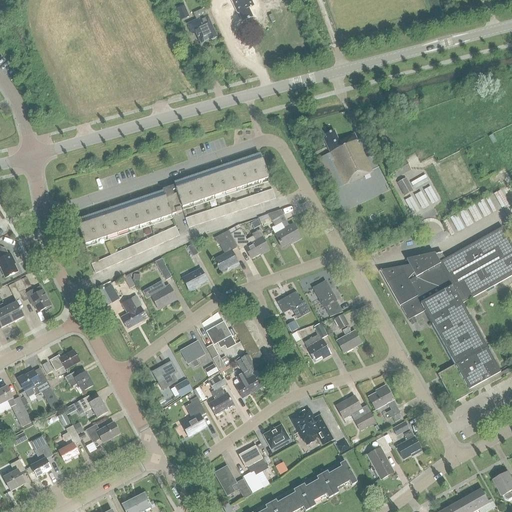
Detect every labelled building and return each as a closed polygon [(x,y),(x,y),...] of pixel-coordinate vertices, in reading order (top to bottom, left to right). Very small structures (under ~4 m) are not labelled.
[(230,0),(237,14),(238,13),(242,23),(252,18),(248,8),(253,6),(250,0),(230,0)] [(174,10),(179,21),(189,17),(184,5),(174,10)] [(190,34),(195,32),(200,44),(208,41),(216,37),(206,15),(186,25),(190,34)] [(324,136),(326,138),(323,140),(330,154),(329,154),(343,186),(371,173),(354,135),(338,142),(333,131),(324,136)] [(496,142),(493,134),(487,137),(491,144),(496,142)] [(181,208),(268,179),(271,178),(264,159),(175,189),(174,186),(162,190),(164,198),(78,227),(84,246),(171,216),(181,212),(180,208),(181,207),(181,208)] [(388,167),(395,179),(411,171),(404,159),(388,167)] [(425,174),(410,182),(414,188),(428,180),(425,174)] [(404,196),(412,192),(405,179),(397,183),(404,196)] [(430,185),(424,189),(432,203),(438,200),(430,185)] [(421,191),(414,194),(422,208),(428,205),(421,191)] [(411,196),(405,199),(413,214),(419,210),(411,196)] [(486,200),(437,225),(444,240),(494,216),(486,200)] [(281,210),(267,215),(271,222),(282,215),(282,216),(284,215),(281,210)] [(281,248),(291,242),(292,244),(301,239),(293,225),(289,227),(282,216),(282,215),(271,222),(274,227),(271,229),(275,235),(274,235),(281,248)] [(238,226),(228,231),(230,235),(240,229),(238,226)] [(440,255),(441,254),(434,255),(434,254),(405,260),(407,266),(381,271),(378,272),(379,272),(399,307),(400,307),(408,321),(424,312),(431,325),(454,366),(437,375),(438,377),(440,380),(441,383),(452,403),(451,404),(452,404),(453,404),(471,393),(470,390),(500,373),(461,304),(511,276),(511,246),(502,228),(444,260),(440,255)] [(240,229),(230,235),(237,248),(242,245),(250,259),(262,253),(263,254),(268,251),(262,238),(264,237),(260,230),(251,235),(252,237),(246,240),(240,229)] [(163,232),(168,241),(172,239),(168,230),(163,232)] [(224,255),(213,260),(220,272),(229,268),(230,269),(238,265),(231,251),(237,248),(230,235),(228,231),(221,235),(224,240),(218,243),(221,248),(224,255)] [(151,249),(147,239),(142,241),(147,251),(151,249)] [(186,247),(192,257),(198,254),(192,244),(186,247)] [(130,258),(126,249),(122,251),(126,260),(130,258)] [(10,255),(2,258),(0,259),(0,269),(5,279),(17,273),(11,261),(13,261),(10,255)] [(105,270),(110,268),(105,258),(101,260),(105,270)] [(165,281),(171,278),(164,266),(160,259),(154,262),(158,269),(165,281)] [(182,279),(188,291),(206,282),(200,270),(182,279)] [(18,293),(25,290),(21,280),(14,284),(18,293)] [(161,282),(142,292),(146,300),(150,297),(157,309),(167,303),(168,305),(176,300),(169,286),(165,288),(161,282)] [(330,305),(332,309),(327,313),(329,318),(342,313),(341,311),(335,301),(336,301),(325,282),(314,288),(318,295),(317,296),(323,308),(330,305)] [(21,298),(18,293),(14,284),(8,287),(15,301),(21,298)] [(111,304),(119,300),(111,286),(103,290),(111,304)] [(40,287),(33,290),(26,294),(31,304),(33,303),(38,313),(50,306),(40,287)] [(282,314),(291,309),(297,319),(309,312),(303,302),(301,303),(295,293),(277,303),(282,314)] [(121,318),(127,330),(146,319),(139,307),(141,306),(136,297),(121,305),(127,315),(121,318)] [(16,303),(5,309),(4,309),(12,324),(23,318),(16,303)] [(2,304),(0,305),(0,307),(1,310),(0,310),(0,328),(0,329),(12,324),(4,309),(5,309),(2,304)] [(334,320),(339,330),(348,326),(343,315),(334,320)] [(232,329),(234,332),(245,326),(242,321),(231,327),(232,329)] [(226,350),(235,345),(230,337),(230,336),(228,332),(223,323),(206,333),(210,340),(212,339),(215,344),(217,343),(220,349),(224,346),(226,350)] [(296,324),(288,329),(291,333),(298,329),(296,324)] [(327,336),(320,324),(313,328),(320,340),(327,336)] [(247,331),(245,326),(234,332),(235,334),(237,337),(247,331)] [(361,344),(354,332),(350,334),(347,329),(342,331),(345,337),(336,342),(343,354),(361,344)] [(237,337),(240,343),(250,337),(247,331),(237,337)] [(314,363),(324,357),(325,358),(330,355),(322,341),(320,342),(317,336),(304,344),(307,349),(314,363)] [(253,342),(250,337),(240,343),(243,348),(253,342)] [(184,359),(186,358),(189,364),(191,363),(194,368),(198,365),(195,360),(204,355),(197,342),(180,352),(184,359)] [(256,347),(253,342),(243,348),(246,353),(256,347)] [(246,353),(249,358),(259,353),(256,347),(246,353)] [(65,370),(79,362),(73,352),(59,359),(58,357),(50,361),(55,371),(63,367),(65,370)] [(249,358),(252,364),(262,358),(259,353),(249,358)] [(225,368),(218,356),(212,360),(218,372),(225,368)] [(241,360),(236,362),(240,368),(244,366),(247,372),(254,368),(247,356),(241,360)] [(229,366),(224,357),(220,359),(225,368),(229,366)] [(265,363),(262,358),(252,364),(255,369),(265,363)] [(170,362),(152,373),(157,383),(161,390),(176,382),(172,375),(176,373),(170,362)] [(52,372),(47,363),(42,366),(47,375),(52,372)] [(255,369),(257,374),(268,368),(265,363),(255,369)] [(207,368),(211,376),(218,372),(213,365),(207,368)] [(256,372),(254,368),(247,372),(236,378),(240,384),(235,387),(242,399),(259,389),(256,383),(260,380),(256,372)] [(271,374),(268,368),(257,374),(261,380),(271,374)] [(34,395),(35,396),(50,388),(44,378),(38,381),(33,372),(24,377),(24,376),(17,379),(24,392),(28,398),(34,395)] [(81,392),(92,386),(85,373),(76,378),(73,373),(64,378),(69,388),(77,384),(81,392)] [(225,385),(220,376),(208,383),(213,392),(210,393),(215,401),(208,404),(215,416),(227,409),(228,410),(233,407),(226,394),(224,395),(220,388),(225,385)] [(186,380),(174,387),(180,397),(191,391),(186,380)] [(6,387),(0,390),(0,405),(7,402),(10,408),(11,408),(15,405),(13,401),(12,399),(6,387)] [(387,404),(391,411),(386,414),(389,419),(392,418),(397,425),(404,421),(400,413),(399,414),(392,401),(393,401),(385,387),(378,390),(379,392),(368,398),(375,411),(387,404)] [(61,408),(53,394),(45,398),(53,412),(61,408)] [(364,416),(361,409),(353,396),(335,406),(343,420),(351,415),(354,421),(354,422),(359,431),(375,422),(369,413),(364,416)] [(78,403),(73,405),(76,411),(79,416),(84,413),(91,409),(97,419),(107,413),(99,399),(91,403),(88,397),(78,403)] [(15,405),(11,408),(21,429),(31,423),(19,398),(13,401),(15,405)] [(200,417),(205,414),(200,405),(196,399),(190,402),(192,405),(185,408),(191,419),(181,425),(188,438),(206,428),(200,417)] [(73,405),(64,411),(67,416),(76,411),(73,405)] [(303,441),(305,444),(307,445),(312,443),(313,440),(311,437),(318,433),(324,444),(332,440),(320,419),(314,422),(308,411),(304,413),(303,411),(299,413),(300,415),(291,420),(303,441)] [(63,428),(70,424),(64,413),(57,417),(63,428)] [(103,444),(119,435),(113,423),(98,431),(95,426),(86,431),(92,443),(100,439),(103,444)] [(409,430),(405,423),(396,428),(392,430),(395,435),(399,433),(400,435),(409,430)] [(79,424),(73,428),(77,435),(83,432),(79,424)] [(62,437),(67,447),(58,452),(64,463),(78,456),(73,445),(80,441),(72,427),(65,430),(67,434),(62,437)] [(288,440),(280,427),(264,436),(271,449),(288,440)] [(403,435),(407,442),(396,448),(403,460),(414,454),(415,455),(421,452),(410,432),(403,435)] [(30,467),(36,478),(51,470),(45,460),(52,456),(41,436),(29,443),(39,462),(30,467)] [(366,456),(380,480),(393,473),(383,455),(390,451),(383,438),(375,442),(379,449),(366,456)] [(88,446),(90,452),(97,450),(94,443),(88,446)] [(255,447),(238,456),(242,464),(244,463),(247,468),(250,474),(242,478),(246,484),(252,494),(262,488),(263,489),(269,485),(266,481),(262,472),(267,469),(262,460),(255,447)] [(24,470),(19,460),(9,465),(13,473),(3,479),(10,492),(24,485),(18,473),(24,470)] [(339,465),(342,470),(329,477),(326,472),(315,478),(318,483),(306,490),(303,485),(292,491),(295,496),(278,506),(275,500),(264,507),(267,511),(266,511),(294,511),(302,508),(304,511),(315,506),(313,502),(325,495),(328,499),(338,493),(336,489),(348,482),(351,486),(356,483),(344,462),(339,465)] [(282,463),(275,467),(279,475),(287,471),(282,463)] [(236,484),(226,467),(216,473),(220,481),(218,482),(226,497),(238,490),(243,500),(244,499),(251,495),(243,481),(236,484)] [(511,482),(507,474),(493,481),(502,497),(504,500),(508,502),(511,500),(511,482)] [(479,511),(479,510),(490,504),(482,490),(470,496),(479,511)] [(138,511),(144,511),(150,508),(143,495),(133,500),(138,511)] [(470,496),(459,502),(464,511),(476,511),(479,511),(470,496)] [(138,511),(133,500),(122,506),(124,511),(138,511)] [(464,511),(459,502),(448,509),(449,511),(464,511)]
